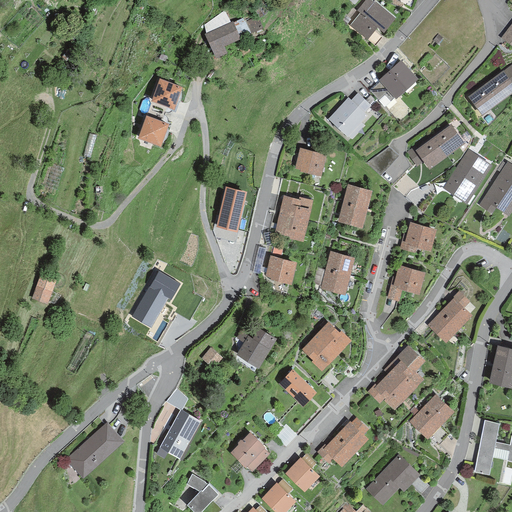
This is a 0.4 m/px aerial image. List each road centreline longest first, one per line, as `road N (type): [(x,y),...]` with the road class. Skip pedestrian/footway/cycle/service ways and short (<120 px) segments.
road 1 (unclassified): [(431,0),(375,61),(305,109),(277,145),(237,287),(166,360)]
road 2 (track): [(49,86),(50,118),(29,195),(92,226),(115,215),(199,106)]
road 3 (unclassified): [(511,280),(480,344),(458,459),(423,511)]
road 4 (unclassified): [(166,360),(105,401),(0,511)]
road 5 (residential): [(382,357),(225,511)]
road 6 (residential): [(511,271),(486,251),(462,253),(382,357)]
road 7 (residential): [(382,357),(373,297),(400,202)]
road 8 (unclassified): [(138,511),(147,420),(168,375),(166,360)]
